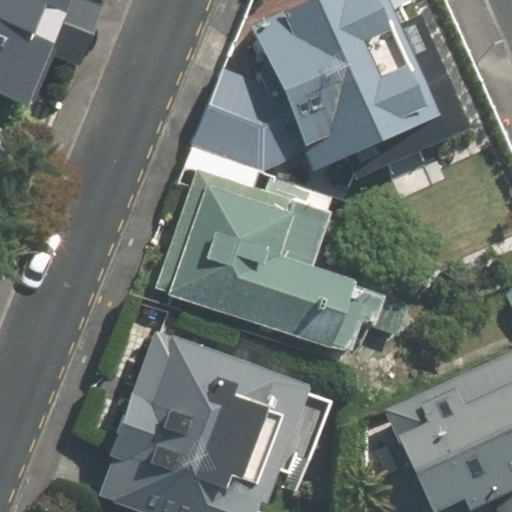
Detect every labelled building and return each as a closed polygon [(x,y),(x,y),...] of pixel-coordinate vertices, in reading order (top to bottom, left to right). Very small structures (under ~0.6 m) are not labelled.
[(0,0),(0,97),(19,105),(37,58),(67,69),(92,8),(71,0),(0,0)] [(271,176),(324,195),(329,198),(346,151),(351,148),(361,172),(384,162),(392,178),(427,164),(421,149),(476,125),(427,15),(405,23),(395,0),(309,0),(256,23),(268,50),(256,80),(220,66),(188,145),(260,171),(271,176)] [(249,195),(254,182),(182,155),(167,190),(186,198),(156,292),(166,295),(165,303),(327,353),(328,353),(335,352),(341,349),(347,345),(352,340),(356,334),(359,327),(361,321),(374,326),(381,302),(357,294),(348,284),(311,273),(327,218),(314,214),(318,205),(265,185),(260,198),(249,195)] [(511,294),(499,300),(511,328),(511,294)] [(154,328),(92,497),(133,511),(261,511),(308,384),(154,328)] [(511,511),(511,358),(385,416),(428,511),(511,511)]
